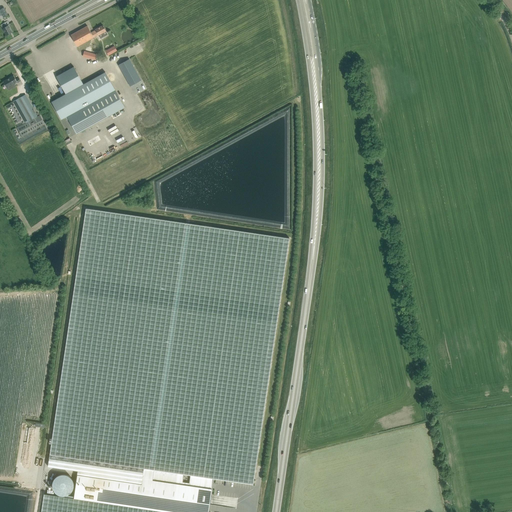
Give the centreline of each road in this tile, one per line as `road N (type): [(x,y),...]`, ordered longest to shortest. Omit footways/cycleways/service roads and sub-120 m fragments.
road 1 (primary): [(276,511),(315,243),(312,66)]
road 2 (track): [(365,114),(451,511)]
